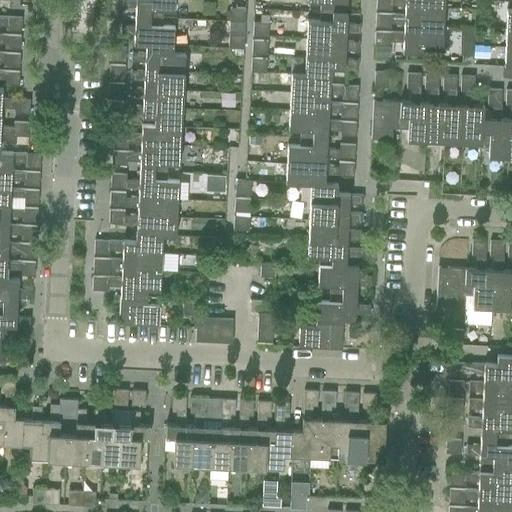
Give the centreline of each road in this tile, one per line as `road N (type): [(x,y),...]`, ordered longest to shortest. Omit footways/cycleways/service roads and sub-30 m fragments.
road 1 (residential): [(413,374),(67,356),(56,328),(71,76),(51,0)]
road 2 (residential): [(413,374),(418,217),(511,219)]
road 3 (residential): [(407,511),(413,374)]
